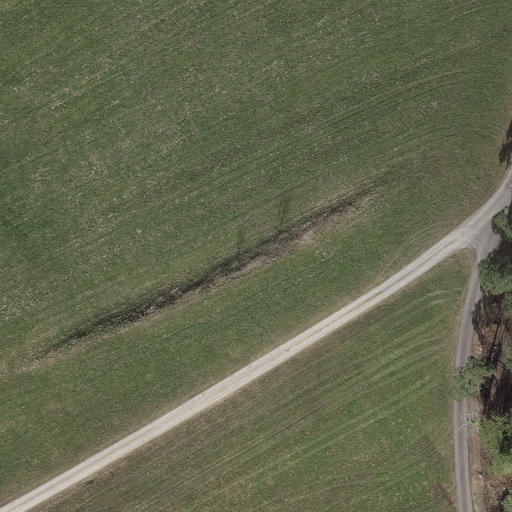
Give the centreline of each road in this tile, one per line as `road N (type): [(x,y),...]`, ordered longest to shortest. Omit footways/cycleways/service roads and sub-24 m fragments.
road 1 (track): [(497,212),(256,374),(11,511)]
road 2 (track): [(511,187),(497,212),(463,355),(466,511)]
